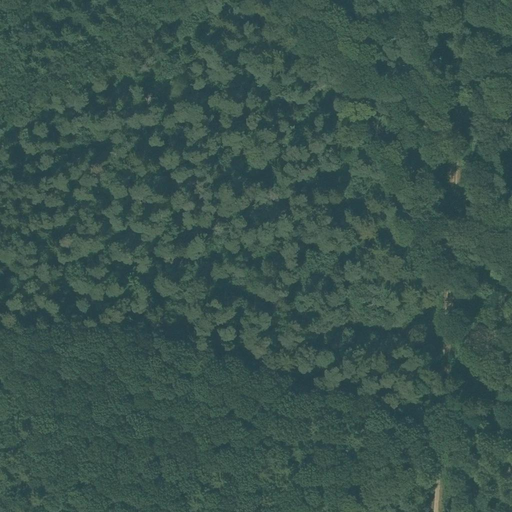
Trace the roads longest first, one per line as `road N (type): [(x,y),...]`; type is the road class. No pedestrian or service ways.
road 1 (track): [(467,0),(442,438)]
road 2 (track): [(318,511),(442,438)]
